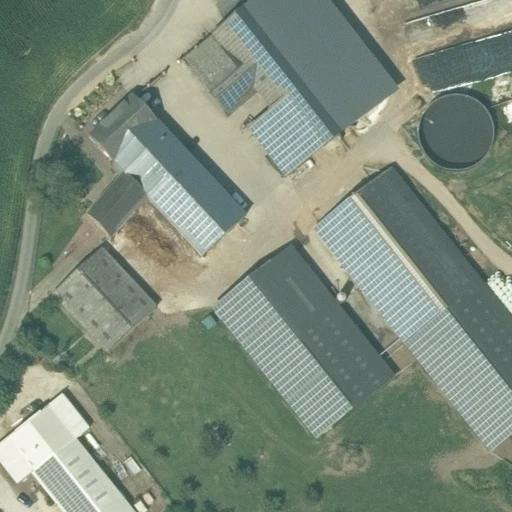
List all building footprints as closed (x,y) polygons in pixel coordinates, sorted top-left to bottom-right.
[(275,23),(256,0),(212,35),(256,91),(271,111),(309,159),(354,124),(275,23)] [(412,0),(417,21),(394,27),(402,59),(485,37),(492,66),(511,61),(511,0),(493,0),(493,5),(468,11),(453,10),(450,0),(412,0)] [(331,40),(302,2),(275,23),(353,123),(379,103),(331,41),(331,40)] [(256,91),(212,35),(181,60),(227,118),(256,91)] [(490,148),(493,134),(490,119),(482,107),(470,99),(455,97),(441,100),(429,108),(421,120),(418,135),(421,149),(429,161),(442,169),(456,172),(470,169),(482,160),(490,148)] [(160,126),(150,115),(134,98),(90,138),(114,163),(114,162),(127,175),(169,136),(160,126)] [(150,115),(160,126),(177,110),(167,99),(150,115)] [(309,159),(271,111),(247,130),(285,178),(309,159)] [(245,217),(169,136),(127,175),(114,162),(114,163),(124,174),(99,201),(88,216),(111,239),(114,235),(166,290),(245,217)] [(391,170),(316,229),(406,345),(481,285),(391,170)] [(101,249),(54,293),(109,352),(156,308),(101,249)] [(393,379),(290,249),(215,309),(318,438),(393,379)] [(511,428),(511,322),(481,285),(406,345),(489,447),(511,428)] [(48,407),(69,433),(83,422),(62,396),(48,407)] [(69,433),(48,407),(6,440),(33,474),(74,440),(69,433)] [(33,474),(6,440),(0,445),(0,461),(19,485),(33,474)] [(131,511),(74,440),(33,474),(63,511),(131,511)]
